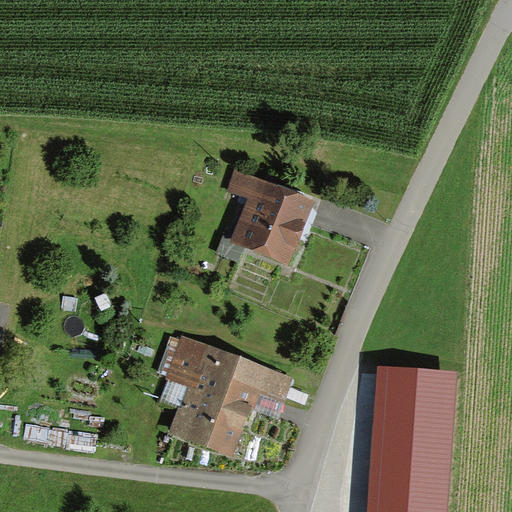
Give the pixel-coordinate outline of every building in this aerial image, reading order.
[(232,242),(284,261),(307,201),(234,174),(227,194),(247,201),(232,242)] [(228,241),(222,254),(243,262),(248,249),(228,241)] [(54,291),(53,306),(65,307),(66,292),(54,291)] [(177,434),(223,451),(242,398),(274,410),(285,378),(180,340),(168,373),(195,383),(177,434)] [(447,511),(457,375),(377,370),(367,511),(447,511)]
